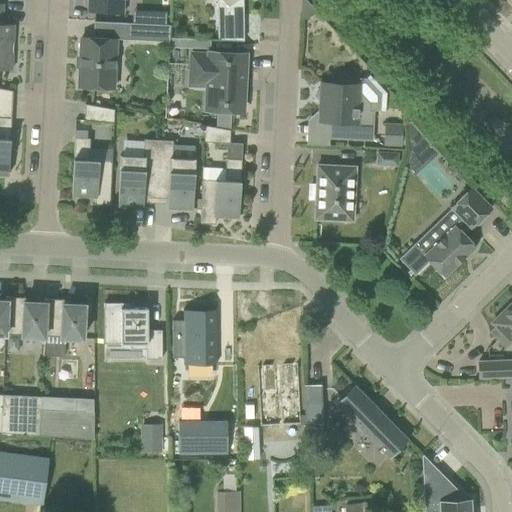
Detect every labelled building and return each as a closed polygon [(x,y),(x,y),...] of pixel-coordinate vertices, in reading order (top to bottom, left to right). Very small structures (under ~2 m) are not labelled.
[(88,0),(88,11),(122,13),(122,0),(88,0)] [(216,0),(217,15),(243,15),(242,0),(216,0)] [(317,12),(305,0),(302,0),(302,18),(317,12)] [(0,3),(0,69),(11,70),(13,25),(2,24),(2,4),(0,3)] [(135,23),(135,40),(169,42),(170,25),(135,23)] [(81,37),(77,87),(113,88),(116,38),(81,37)] [(211,40),(183,38),(183,48),(210,49),(211,40)] [(208,70),(207,87),(206,109),(242,111),(244,54),(209,52),(209,55),(191,54),(190,69),(208,70)] [(358,91),(359,85),(353,84),(344,75),(334,84),(321,83),(321,89),(315,95),(320,101),(319,121),(329,121),(328,137),(371,140),(373,110),(370,110),(370,104),(358,91)] [(114,109),(85,104),(84,121),(113,122),(114,109)] [(0,174),(8,175),(11,118),(0,117),(0,174)] [(410,152),(409,159),(429,141),(410,120),(407,123),(410,152)] [(231,130),(205,126),(204,142),(230,143),(231,130)] [(89,138),(74,138),(72,195),(94,196),(94,204),(110,205),(111,161),(88,160),(89,138)] [(143,197),(155,198),(158,140),(144,139),(143,156),(120,155),(117,205),(143,206),(143,197)] [(173,141),(158,140),(155,198),(167,198),(167,208),(192,209),(195,159),(172,157),(173,141)] [(225,180),(204,179),(202,179),(200,223),(215,224),(215,216),(238,217),(241,160),(226,159),(225,180)] [(317,165),(314,219),(352,221),(355,167),(317,165)] [(462,218),(425,254),(414,243),(399,258),(415,275),(430,260),(445,276),(475,247),(462,235),(470,227),(471,228),(491,209),(471,188),(451,207),(462,218)] [(44,336),(44,333),(43,333),(45,302),(44,302),(25,301),(25,298),(6,297),(6,301),(5,331),(6,331),(22,332),(22,335),(44,336)] [(44,298),(44,302),(45,302),(43,333),(44,333),(60,334),(60,337),(83,338),(84,304),(63,303),(63,299),(44,298)] [(511,302),(492,322),(495,326),(490,332),(504,347),(510,342),(511,343),(511,302)] [(147,330),(147,308),(122,308),(122,303),(103,303),(104,344),(129,344),(129,349),(146,349),(146,359),(161,359),(161,330),(147,330)] [(185,311),(183,311),(183,321),(172,322),(173,359),(184,359),(184,366),(185,366),(185,365),(214,364),(214,366),(216,366),(216,311),(214,311),(214,312),(185,312),(185,311)] [(511,359),(478,361),(479,379),(511,377),(511,359)] [(305,427),(323,426),(321,385),(304,386),(305,427)] [(382,451),(389,458),(408,440),(354,385),(335,403),(379,448),(378,449),(381,452),(382,451)] [(1,394),(0,407),(0,414),(0,415),(0,432),(42,435),(43,410),(44,395),(1,394)] [(95,439),(96,411),(43,410),(42,435),(95,439)] [(179,424),(178,454),(227,454),(227,424),(179,424)] [(246,458),(258,457),(256,425),(244,426),(246,458)] [(160,452),(160,438),(142,438),(142,452),(160,452)] [(0,498),(42,504),(48,458),(0,452),(0,498)] [(421,455),(422,480),(435,467),(423,454),(421,455)] [(428,492),(423,493),(424,511),(471,511),(471,504),(471,501),(471,499),(470,499),(466,499),(444,477),(428,492)] [(240,511),(240,491),(220,491),(220,492),(223,511),(240,511)]
